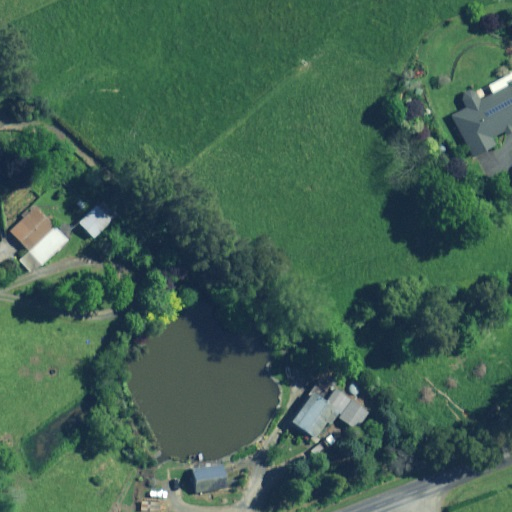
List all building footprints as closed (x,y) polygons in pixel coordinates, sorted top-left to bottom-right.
[(511,71),(471,93),(469,90),(458,96),(465,109),(449,117),(470,157),(492,146),(489,139),(511,127),(511,71)] [(116,216),(102,201),(78,223),(92,239),(116,216)] [(66,241),(34,208),(8,232),(40,266),(66,241)] [(356,432),(370,412),(337,388),(323,378),(292,423),(315,440),(333,415),(356,432)] [(225,490),(222,466),(192,469),(195,493),(225,490)]
